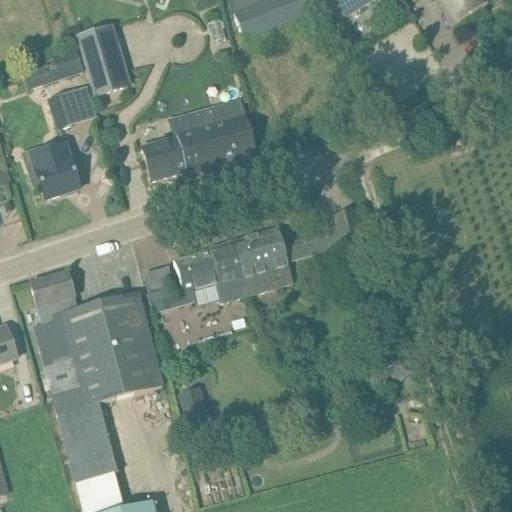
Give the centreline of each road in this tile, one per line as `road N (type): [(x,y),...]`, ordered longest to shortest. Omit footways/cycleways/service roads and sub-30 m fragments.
road 1 (tertiary): [(0,273),(353,154),(511,78)]
road 2 (track): [(466,511),(353,154)]
